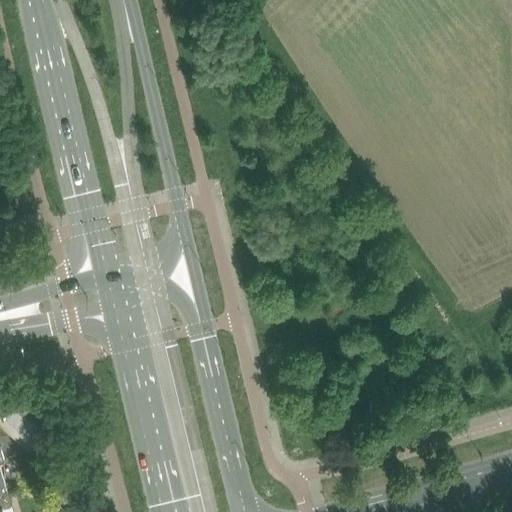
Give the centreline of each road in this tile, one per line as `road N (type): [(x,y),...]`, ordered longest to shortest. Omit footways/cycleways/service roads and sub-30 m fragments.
road 1 (secondary): [(192,275),(127,0)]
road 2 (secondary): [(45,0),(109,265)]
road 3 (secondary): [(243,511),(192,275)]
road 4 (secondary): [(125,301),(166,511)]
road 5 (tertiary): [(0,327),(125,301)]
road 6 (secondary): [(511,480),(393,511)]
